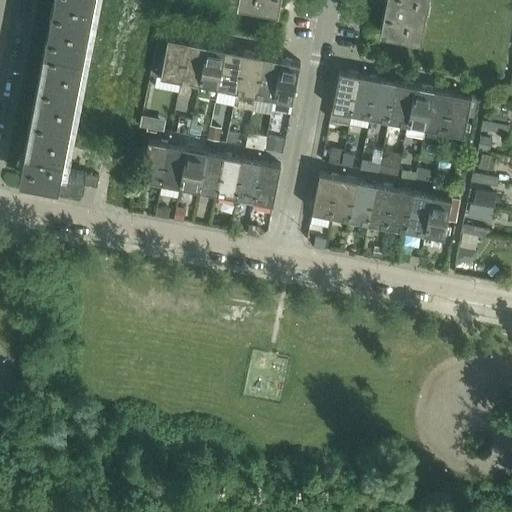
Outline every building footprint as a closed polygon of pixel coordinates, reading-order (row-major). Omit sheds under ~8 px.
[(60,179),(84,184),(87,171),(63,166),(94,0),(53,0),(20,174),(60,182),(60,179)] [(238,0),(238,1),(279,8),(280,0),(238,0)] [(421,36),(428,0),(386,0),(381,28),(421,36)] [(188,40),(169,36),(162,75),(181,79),(188,40)] [(208,44),(188,40),(181,79),(200,83),(208,44)] [(227,47),(208,44),(200,83),(219,86),(227,47)] [(246,51),(227,47),(219,86),(238,90),(246,51)] [(264,54),(246,51),(238,90),(256,94),(264,54)] [(283,58),(264,54),(256,94),(275,97),(283,58)] [(301,62),(283,58),(275,97),(294,101),(301,62)] [(340,69),(330,119),(349,123),(351,112),(359,73),(340,69)] [(377,76),(359,73),(351,112),(369,116),(377,76)] [(396,80),(377,76),(369,116),(388,119),(396,80)] [(414,84),(396,80),(388,119),(406,123),(414,84)] [(433,87),(414,84),(406,123),(425,126),(433,87)] [(453,91),(433,87),(425,126),(445,130),(453,91)] [(472,95),(453,91),(445,130),(465,134),(472,95)] [(492,103),(491,112),(508,115),(509,106),(492,103)] [(180,118),(177,131),(189,134),(192,120),(180,118)] [(497,122),(483,120),(482,128),(495,131),(497,122)] [(510,125),(497,122),(495,131),(508,133),(510,125)] [(212,124),(209,138),(222,141),(224,127),(212,124)] [(230,131),(228,142),(237,143),(239,133),(230,131)] [(249,131),(246,145),(265,149),(268,135),(249,131)] [(268,135),(265,149),(283,152),(286,138),(268,135)] [(480,135),(478,148),(489,150),(492,137),(480,135)] [(169,142),(149,138),(142,177),(161,181),(169,142)] [(189,146),(169,142),(161,181),(181,185),(189,146)] [(207,149),(189,146),(181,185),(199,189),(207,149)] [(331,147),(329,161),(341,163),(344,150),(331,147)] [(226,153),(207,149),(199,189),(218,192),(226,153)] [(344,152),(342,164),(353,166),(355,154),(344,152)] [(483,152),(481,163),(495,165),(497,155),(483,152)] [(244,157),(226,153),(218,192),(236,196),(244,157)] [(263,160),(244,157),(236,196),(255,199),(263,160)] [(361,158),(360,167),(378,171),(380,161),(372,160),(361,158)] [(281,164),(263,160),(255,199),(274,203),(281,164)] [(380,161),(378,171),(397,174),(398,165),(380,161)] [(416,171),(415,178),(428,181),(430,170),(417,167),(416,171)] [(402,168),(401,175),(415,178),(416,171),(402,168)] [(320,171),(313,209),(313,211),(331,214),(339,175),(320,171)] [(487,174),(473,171),(472,180),(485,182),(487,174)] [(500,176),(487,174),(485,182),(498,185),(500,176)] [(358,179),(339,175),(331,214),(350,218),(358,179)] [(376,182),(358,179),(350,218),(369,221),(376,182)] [(395,186),(376,182),(369,221),(387,225),(395,186)] [(413,189),(395,186),(387,225),(406,229),(413,189)] [(433,193),(413,189),(406,229),(425,232),(433,193)] [(457,219),(461,199),(452,198),(452,197),(433,193),(425,232),(445,236),(448,218),(457,219)] [(477,225),(464,223),(462,232),(475,234),(477,225)] [(250,225),(248,233),(260,236),(261,227),(250,225)] [(490,228),(477,225),(475,234),(488,237),(490,228)] [(460,248),(457,261),(471,263),(476,260),(477,251),(460,248)]
